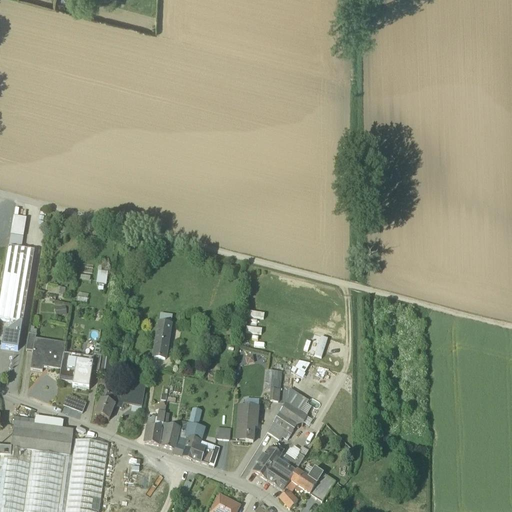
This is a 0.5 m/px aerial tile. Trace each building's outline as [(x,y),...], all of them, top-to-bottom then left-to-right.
[(21,251),(8,249),(0,299),(0,321),(9,323),(13,329),(19,324),(22,325),(33,261),(20,259),(21,251)] [(160,322),(171,324),(172,316),(161,315),(160,322)] [(171,324),(160,322),(158,333),(169,335),(171,324)] [(1,349),(17,351),(22,325),(19,324),(13,329),(8,333),(4,332),(1,349)] [(169,335),(158,333),(156,342),(167,344),(169,335)] [(36,337),(28,336),(26,352),(33,353),(34,345),(34,346),(35,341),(36,337)] [(65,346),(35,341),(34,346),(34,345),(33,353),(30,371),(42,373),(43,369),(61,372),(64,356),(65,346)] [(167,344),(156,342),(154,359),(165,361),(167,344)] [(238,361),(252,365),(255,353),(242,349),(238,361)] [(92,360),(64,356),(61,372),(59,382),(78,385),(77,389),(89,391),(91,374),(93,366),(92,366),(92,360)] [(101,359),(93,357),(92,360),(92,366),(93,366),(91,374),(98,375),(101,359)] [(110,360),(101,359),(98,375),(108,376),(110,360)] [(297,361),(292,368),(303,375),(309,365),(297,361)] [(282,373),(274,373),(271,390),(280,391),(282,373)] [(112,386),(99,381),(97,391),(104,393),(109,395),(112,386)] [(111,396),(108,404),(115,406),(121,409),(123,405),(140,407),(143,392),(126,389),(124,399),(118,397),(117,399),(111,396)] [(280,391),(271,390),(270,403),(279,404),(280,391)] [(111,396),(104,393),(101,401),(108,404),(111,396)] [(293,393),(285,405),(299,414),(307,402),(293,393)] [(83,415),(87,404),(67,397),(64,407),(83,415)] [(108,404),(101,401),(94,416),(109,422),(115,406),(108,404)] [(299,414),(285,405),(279,415),(296,426),(303,417),(299,414)] [(163,421),(165,408),(157,411),(156,419),(163,421)] [(258,409),(238,408),(236,442),(253,444),(255,423),(257,424),(258,409)] [(192,411),(188,426),(197,428),(200,413),(192,411)] [(296,426),(279,415),(267,434),(278,442),(281,437),(287,441),(296,426)] [(156,419),(154,419),(152,430),(162,431),(163,421),(156,419)] [(34,423),(14,420),(13,430),(33,433),(34,423)] [(188,426),(179,424),(178,429),(179,429),(178,432),(186,433),(188,426)] [(188,440),(199,443),(203,430),(197,428),(188,426),(186,433),(178,432),(175,446),(185,449),(186,447),(183,446),(184,440),(185,440),(186,439),(188,440)] [(178,429),(167,427),(164,438),(162,448),(162,449),(174,452),(178,432),(179,429),(178,429)] [(152,430),(147,429),(144,444),(159,447),(161,436),(162,431),(152,430)] [(217,441),(231,441),(231,429),(217,429),(217,441)] [(33,433),(13,430),(10,449),(11,449),(30,452),(65,457),(71,458),(74,441),(74,438),(33,433)] [(199,443),(188,440),(188,441),(186,447),(197,449),(198,448),(199,443)] [(99,511),(108,446),(74,441),(71,458),(64,511),(99,511)] [(214,448),(199,443),(198,448),(204,451),(212,453),(214,448)] [(185,449),(177,447),(174,455),(183,458),(185,449)] [(197,449),(186,447),(185,449),(183,458),(200,464),(203,457),(204,451),(198,448),(197,449)] [(284,453),(275,447),(271,453),(279,459),(284,453)] [(10,449),(0,448),(0,457),(10,458),(11,449),(10,449)] [(208,466),(214,468),(219,450),(214,448),(212,453),(210,459),(208,466)] [(10,458),(0,457),(0,511),(22,511),(30,452),(11,449),(10,458)] [(212,453),(204,451),(203,457),(210,459),(212,453)] [(271,471),(263,465),(271,453),(269,451),(256,469),(254,467),(252,470),(255,472),(253,473),(264,481),(271,471)] [(57,511),(65,457),(30,452),(22,511),(57,511)] [(271,453),(263,465),(271,471),(279,459),(271,453)] [(275,472),(284,479),(289,470),(295,473),(304,460),(297,456),(294,461),(286,456),(275,472)] [(65,457),(57,511),(64,511),(71,458),(65,457)] [(210,459),(203,457),(200,464),(208,466),(210,459)] [(323,475),(314,469),(307,479),(316,485),(317,484),(323,475)] [(289,470),(284,479),(289,483),(295,473),(289,470)] [(284,479),(274,471),(266,482),(283,494),(285,490),(290,483),(289,483),(284,479)] [(307,479),(296,472),(295,473),(289,483),(293,486),(309,496),(310,496),(316,485),(307,479)] [(334,482),(323,475),(317,484),(329,491),(334,482)] [(293,486),(290,483),(285,490),(290,496),(294,489),(291,488),(293,486)] [(329,491),(317,484),(316,485),(310,496),(321,503),(329,491)] [(290,496),(285,490),(283,494),(284,494),(279,500),(289,511),(297,504),(290,496)] [(237,511),(239,508),(219,498),(211,511),(237,511)]
